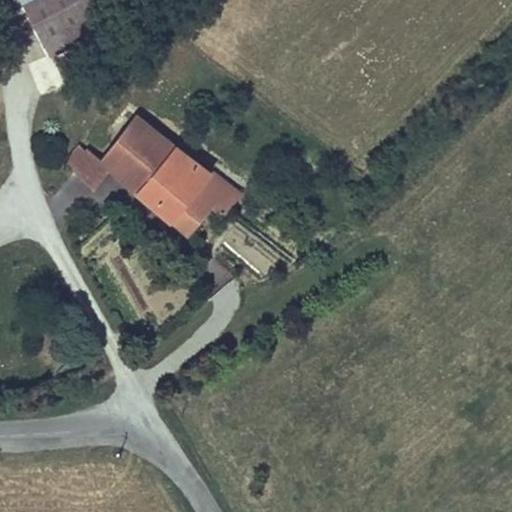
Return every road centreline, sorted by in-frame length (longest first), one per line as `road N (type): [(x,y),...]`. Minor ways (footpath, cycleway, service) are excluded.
road 1 (unknown): [(148,425),(118,383),(21,175),(11,75)]
road 2 (residential): [(0,424),(148,425),(202,511)]
